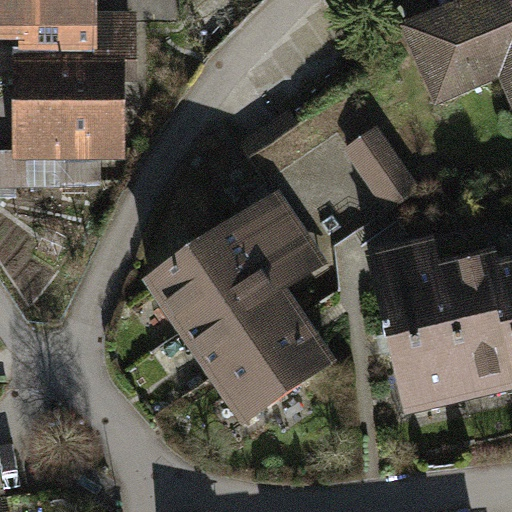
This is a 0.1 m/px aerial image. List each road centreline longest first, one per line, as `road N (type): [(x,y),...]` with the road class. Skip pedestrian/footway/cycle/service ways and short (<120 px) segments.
road 1 (residential): [(79,389),(92,294),(214,82),(300,0)]
road 2 (residential): [(79,389),(156,511)]
